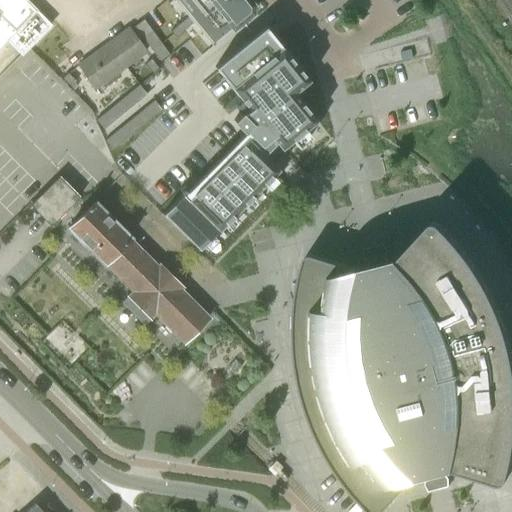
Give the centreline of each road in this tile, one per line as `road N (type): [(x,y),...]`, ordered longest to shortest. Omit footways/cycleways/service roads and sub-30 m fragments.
road 1 (tertiary): [(255,511),(241,502),(124,482),(75,456)]
road 2 (residential): [(298,0),(319,31),(338,112)]
